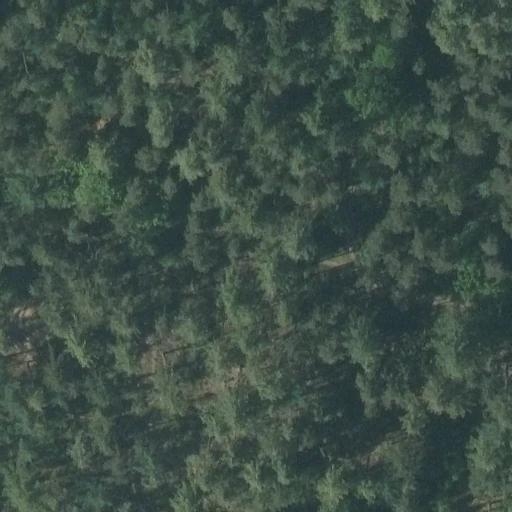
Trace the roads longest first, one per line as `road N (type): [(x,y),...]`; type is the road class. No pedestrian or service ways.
road 1 (track): [(511,322),(461,299),(371,284),(351,258),(364,0)]
road 2 (track): [(351,258),(319,260),(0,171)]
